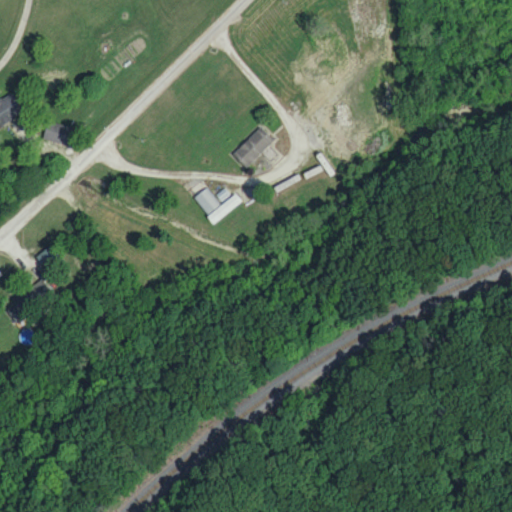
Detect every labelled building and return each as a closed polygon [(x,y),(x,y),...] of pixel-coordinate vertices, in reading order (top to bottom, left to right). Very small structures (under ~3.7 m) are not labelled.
[(0,95),(0,124),(22,111),(9,90),(0,95)] [(42,138),(66,145),(71,127),(47,120),(42,138)] [(232,154),(247,167),(273,139),(258,126),(232,154)] [(220,204),(207,186),(193,197),(212,223),(241,201),(235,193),(220,204)] [(63,260),(51,244),(35,256),(47,272),(63,260)] [(18,323),(53,291),(40,276),(12,301),(14,303),(6,310),(18,323)]
